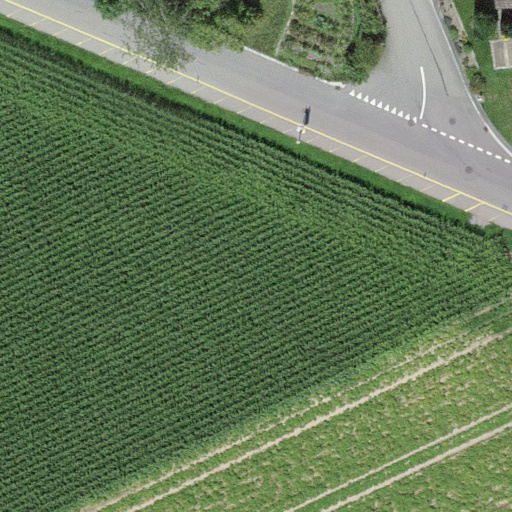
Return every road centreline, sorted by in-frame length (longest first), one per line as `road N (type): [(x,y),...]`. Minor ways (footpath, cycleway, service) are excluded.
road 1 (unclassified): [(63,0),(413,150)]
road 2 (residential): [(413,150),(427,101),(403,0)]
